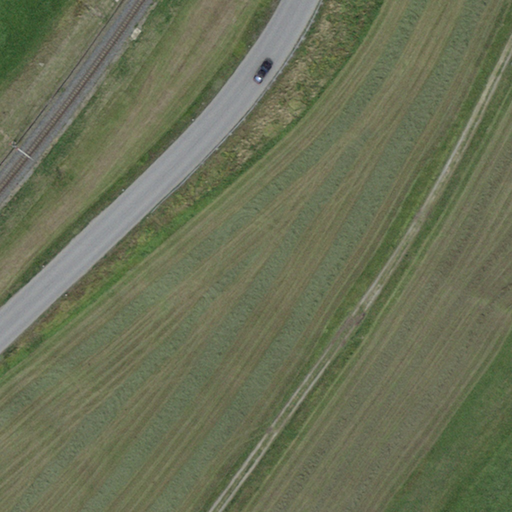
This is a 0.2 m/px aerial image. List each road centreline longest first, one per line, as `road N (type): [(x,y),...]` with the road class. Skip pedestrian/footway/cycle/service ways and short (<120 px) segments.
road 1 (track): [(213,511),(403,248),(511,45)]
road 2 (tertiary): [(0,331),(212,125),(300,0)]
